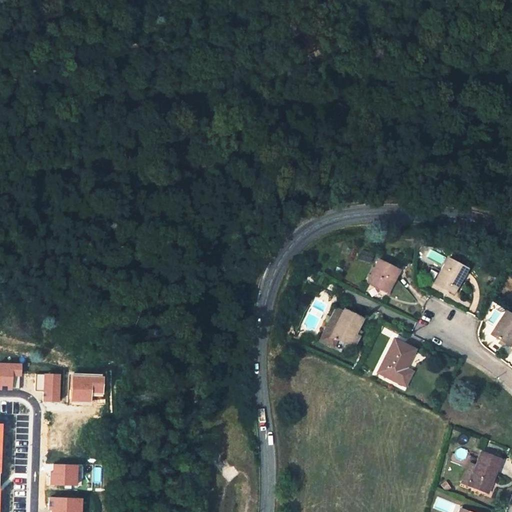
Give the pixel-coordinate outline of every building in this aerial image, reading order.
[(439,274),(434,283),(453,293),(466,268),(447,257),(439,274)] [(377,259),(366,282),(387,292),(398,269),(377,259)] [(333,289),(321,283),(318,290),(330,296),(333,289)] [(348,345),(354,333),(361,318),(343,309),(330,335),(348,345)] [(511,339),(511,315),(504,311),(491,334),(500,339),(506,343),(509,345),(511,339)] [(359,336),(354,333),(348,345),(353,347),(359,336)] [(393,339),(377,372),(398,382),(405,368),(412,353),(414,349),(393,339)] [(20,377),(20,364),(0,362),(0,389),(10,390),(11,389),(18,389),(18,376),(20,377)] [(56,374),(32,374),(32,390),(41,390),(40,401),(56,402),(56,374)] [(84,402),(85,393),(96,394),(97,377),(66,376),(65,402),(84,402)] [(481,452),(475,466),(472,473),(468,485),(484,491),(489,478),(492,479),(499,460),(481,452)] [(461,483),(468,485),(472,473),(475,466),(469,463),(461,483)] [(72,465),(47,465),(47,486),(72,487),(72,465)] [(80,511),(81,498),(47,497),(46,510),(49,510),(49,511),(80,511)]
